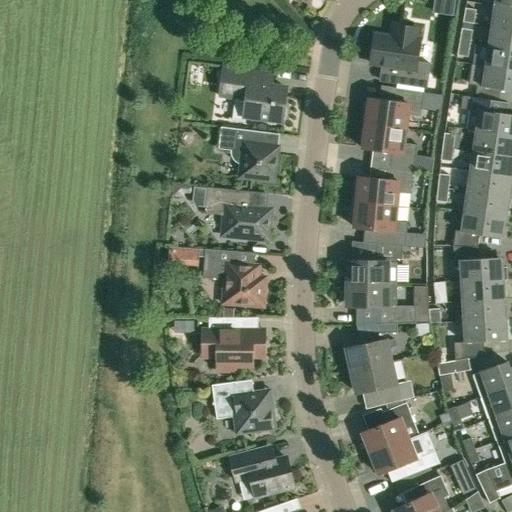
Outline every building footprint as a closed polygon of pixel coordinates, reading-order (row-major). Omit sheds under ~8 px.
[(434,0),(432,12),(453,16),(455,0),(434,0)] [(511,0),(496,0),(495,6),(511,8),(511,0)] [(511,8),(495,6),(492,26),(511,28),(511,8)] [(473,23),(476,10),(465,8),(463,21),(473,23)] [(392,37),(376,35),(371,64),(400,68),(397,84),(426,88),(430,64),(416,62),(420,39),(416,39),(417,29),(394,25),(392,37)] [(511,28),(492,26),(489,46),(511,49),(511,28)] [(470,43),(472,30),(461,28),(459,42),(470,43)] [(470,43),(459,42),(457,55),(467,57),(470,43)] [(511,49),(489,46),(486,66),(511,70),(511,49)] [(221,87),(220,97),(235,99),(232,120),(245,122),(246,117),(264,119),(265,120),(266,120),(266,121),(267,121),(267,122),(268,122),(269,122),(269,123),(270,123),(271,123),(272,123),(273,123),(274,123),(275,123),(276,123),(277,123),(278,122),(279,122),(280,122),(281,122),(281,120),(282,120),(282,119),(283,119),(283,118),(284,118),(284,117),(284,116),(285,115),(285,114),(285,113),(285,112),(285,111),(285,110),(285,109),(285,108),(284,107),(284,106),(284,105),(283,105),(286,87),(272,85),(246,82),(248,69),(224,66),(221,87)] [(483,86),(477,85),(475,97),(499,101),(501,90),(511,91),(511,70),(486,66),(483,86)] [(364,104),(363,116),(366,119),(365,123),(405,129),(407,114),(420,116),(423,92),(383,86),(381,100),(369,98),(368,103),(364,104)] [(511,114),(497,112),(499,101),(475,97),(474,109),(469,109),(466,129),(477,130),(511,135),(511,114)] [(365,128),(361,129),(359,141),(363,143),(362,148),(390,152),(389,166),(412,169),(416,144),(403,143),(405,129),(365,123),(365,128)] [(237,176),(274,181),(277,154),(269,153),(265,146),(266,132),(221,126),(218,149),(231,150),(231,155),(232,158),(234,161),(236,163),(239,164),(237,176)] [(511,135),(477,130),(474,150),(511,156),(511,135)] [(453,148),(455,134),(444,133),(442,146),(453,148)] [(453,148),(442,146),(441,160),(451,161),(453,148)] [(511,156),(474,150),(471,171),(511,176),(511,156)] [(354,183),(353,195),(357,197),(356,202),(396,206),(398,192),(410,193),(412,169),(389,166),(387,180),(359,177),(358,182),(354,183)] [(511,176),(471,171),(468,191),(509,197),(511,177),(511,176)] [(439,174),(437,187),(448,188),(449,175),(439,174)] [(194,186),(192,201),(196,206),(204,207),(206,188),(194,186)] [(207,187),(204,209),(224,211),(222,235),(242,237),(243,238),(253,239),(255,238),(268,239),(271,209),(255,208),(252,204),(253,191),(207,187)] [(448,188),(437,187),(436,201),(446,202),(448,188)] [(509,197),(468,191),(465,211),(506,217),(509,197)] [(352,208),(351,220),(354,222),(354,227),(382,230),(381,244),(403,246),(405,246),(407,222),(395,220),(396,206),(356,202),(356,207),(352,208)] [(455,230),(453,245),(478,246),(479,235),(503,238),(506,217),(465,211),(462,231),(455,230)] [(377,244),(376,257),(401,259),(403,246),(381,244),(377,244)] [(478,246),(453,245),(453,246),(454,261),(461,260),(462,281),(507,278),(506,266),(503,267),(502,258),(478,259),(478,246)] [(259,276),(259,265),(255,265),(254,265),(237,263),(238,251),(205,248),(198,248),(169,246),(168,264),(197,266),(198,256),(204,256),(203,277),(225,278),(223,303),(264,306),(265,288),(265,287),(266,277),(259,276)] [(351,271),(347,271),(347,283),(396,284),(396,264),(388,264),(388,262),(351,261),(351,271)] [(507,278),(462,281),(463,301),(505,298),(504,280),(507,279),(507,278)] [(396,306),(396,284),(347,283),(347,296),(350,296),(350,306),(391,306),(391,323),(396,323),(396,324),(415,324),(415,307),(396,306)] [(505,298),(463,301),(464,321),(506,319),(505,298)] [(439,309),(435,309),(428,309),(429,323),(440,322),(439,309)] [(209,330),(203,330),(203,356),(217,356),(217,370),(236,370),(236,365),(252,365),(252,356),(265,356),(264,330),(240,330),(240,317),(209,317),(209,330)] [(454,342),(455,360),(468,358),(484,355),(483,341),(507,340),(506,319),(464,321),(466,342),(454,342)] [(396,323),(391,323),(376,322),(376,323),(377,323),(377,332),(396,332),(396,324),(396,323)] [(352,358),(348,359),(351,371),(391,362),(388,347),(395,346),(394,339),(350,348),(352,358)] [(443,362),(437,363),(438,375),(470,370),(468,358),(455,360),(443,362)] [(391,362),(351,371),(354,383),(357,383),(360,392),(381,387),(385,404),(414,397),(410,380),(396,384),(391,362)] [(507,362),(480,372),(473,375),(481,397),(511,385),(511,374),(507,362)] [(235,394),(233,382),(212,385),(217,419),(234,417),(236,434),(276,429),(270,389),(235,394)] [(511,385),(481,397),(489,419),(511,410),(511,385)] [(454,407),(447,409),(448,411),(449,416),(451,421),(458,418),(472,413),(467,402),(454,407)] [(386,423),(362,432),(370,453),(408,438),(418,434),(406,403),(382,412),(386,423)] [(511,410),(489,419),(497,441),(511,435),(511,410)] [(511,435),(497,441),(505,462),(511,459),(511,435)] [(408,438),(370,453),(378,474),(387,470),(391,482),(440,463),(432,442),(412,449),(408,438)] [(470,438),(462,441),(466,452),(474,449),(470,438)] [(267,458),(265,448),(230,458),(235,478),(243,476),(245,484),(248,486),(252,485),(255,497),(294,486),(286,457),(271,461),(267,458)] [(474,449),(466,452),(470,463),(478,460),(474,449)] [(511,482),(511,459),(505,462),(486,468),(492,480),(509,474),(511,482)] [(484,493),(490,503),(500,498),(492,480),(486,468),(475,474),(484,493)] [(412,488),(417,499),(393,510),(394,511),(439,511),(435,502),(449,495),(440,476),(412,488)] [(469,510),(487,503),(481,489),(464,496),(469,510)]
